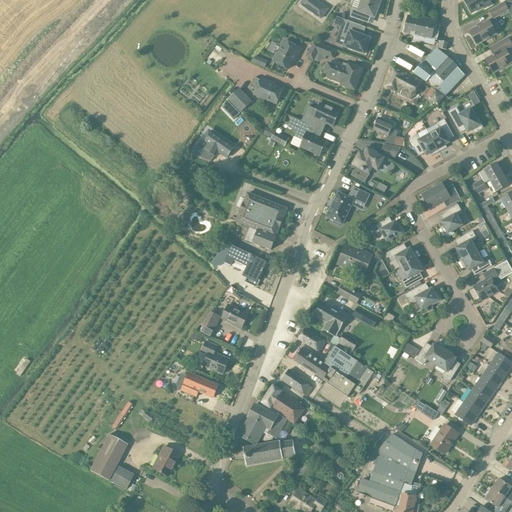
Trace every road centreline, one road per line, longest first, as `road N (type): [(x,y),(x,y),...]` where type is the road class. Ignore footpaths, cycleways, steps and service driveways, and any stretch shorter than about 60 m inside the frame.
road 1 (residential): [(212,487),(307,230),(368,97),(398,0)]
road 2 (residential): [(461,307),(405,194),(506,132)]
road 3 (residential): [(506,132),(447,26),(448,0)]
